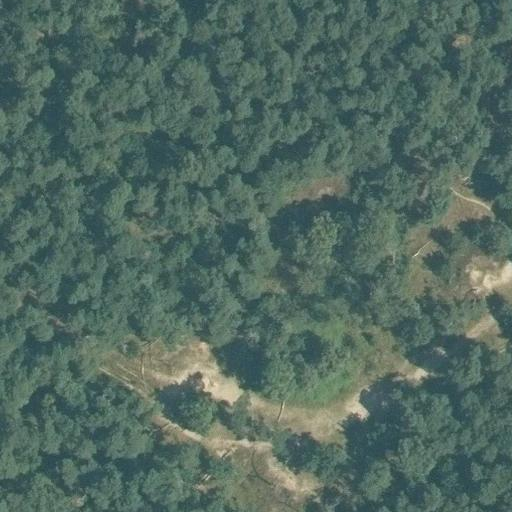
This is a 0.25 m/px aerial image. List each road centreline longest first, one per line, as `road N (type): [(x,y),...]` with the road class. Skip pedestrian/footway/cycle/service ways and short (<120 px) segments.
road 1 (track): [(511,275),(323,511)]
road 2 (track): [(342,485),(190,425),(125,358)]
